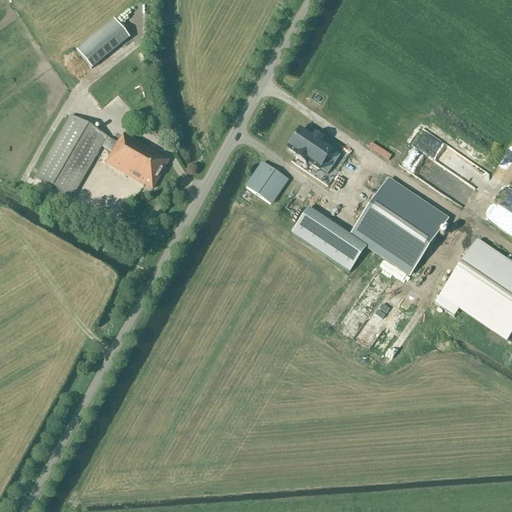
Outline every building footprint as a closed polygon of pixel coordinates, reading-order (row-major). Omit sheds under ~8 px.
[(76,50),(91,69),(129,39),(114,20),(76,50)] [(70,117),(35,179),(71,200),(101,148),(111,154),(105,165),(143,187),(143,185),(152,190),(168,162),(160,158),(161,156),(123,135),(119,142),(118,142),(117,144),(70,117)] [(149,123),(155,139),(163,137),(157,120),(149,123)] [(314,136),(302,128),(292,143),(302,150),(301,151),(312,158),(313,157),(324,164),(334,149),(325,143),(326,142),(315,135),(314,136)] [(288,182),(263,165),(247,190),(272,207),(288,182)] [(446,223),(362,168),(327,222),(366,249),(349,274),(393,303),(446,223)] [(328,188),(338,194),(347,180),(336,174),(328,188)] [(327,222),(308,210),(291,235),(349,274),(366,249),(327,222)] [(511,334),(511,266),(476,242),(434,304),(454,318),(459,310),(507,342),(511,334)] [(401,295),(372,351),(395,362),(404,345),(396,341),(416,302),(401,295)]
